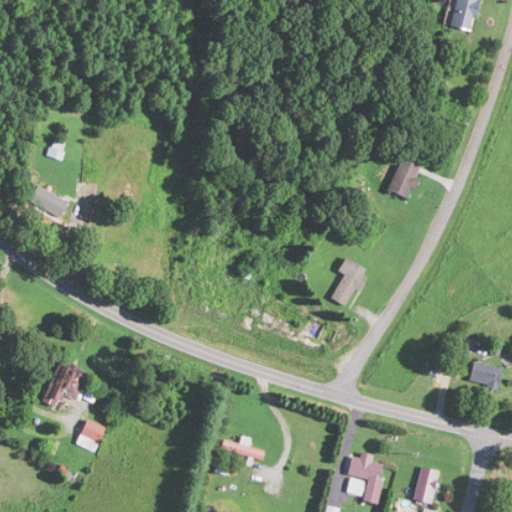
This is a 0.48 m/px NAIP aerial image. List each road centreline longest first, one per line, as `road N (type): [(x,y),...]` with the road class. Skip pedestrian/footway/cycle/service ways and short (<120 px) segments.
road 1 (tertiary): [(0,235),(79,291),(173,338),(303,385),(511,437)]
road 2 (residential): [(337,394),(444,223),(511,29)]
